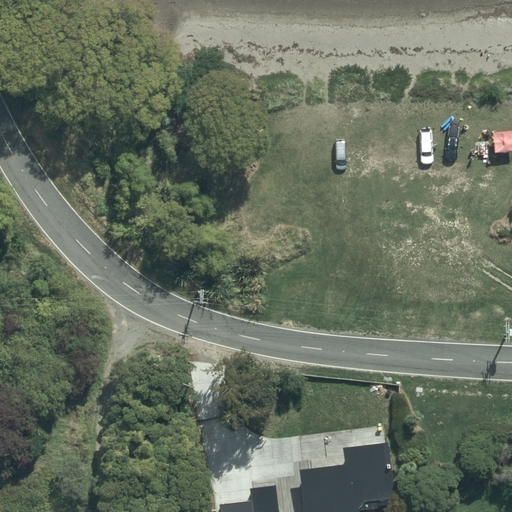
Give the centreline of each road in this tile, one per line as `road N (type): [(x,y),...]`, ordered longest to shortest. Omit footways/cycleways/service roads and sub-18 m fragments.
road 1 (tertiary): [(143,297),(232,334),(297,346),(511,364)]
road 2 (residential): [(115,511),(106,409),(143,297)]
road 3 (tertiary): [(0,133),(67,235),(143,297)]
